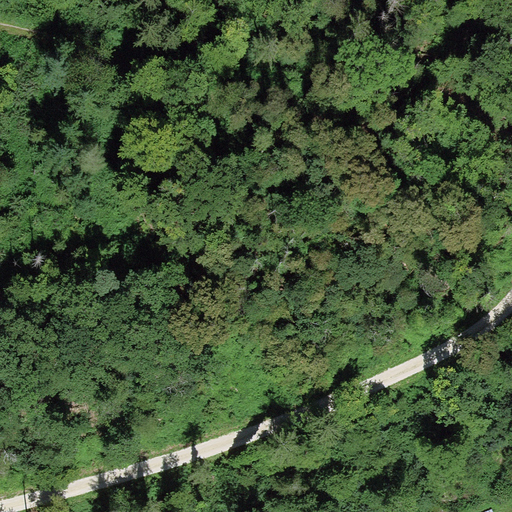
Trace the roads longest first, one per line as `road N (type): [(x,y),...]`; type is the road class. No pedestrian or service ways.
road 1 (track): [(2,511),(380,380),(511,312)]
road 2 (track): [(0,24),(200,74)]
